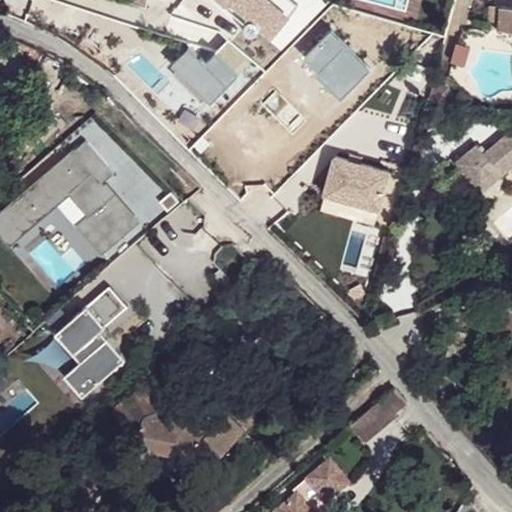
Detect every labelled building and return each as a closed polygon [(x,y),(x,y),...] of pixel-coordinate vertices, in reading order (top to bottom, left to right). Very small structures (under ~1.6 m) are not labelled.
[(260,20),(262,23),(269,29),(285,10),(273,0),(226,0),(228,2),(235,2),(248,12),(249,16),(254,16),(258,18),(260,20)] [(488,26),(501,27),(501,5),(489,3),(488,26)] [(511,5),(501,5),(501,27),(500,28),(511,28),(511,5)] [(262,29),(262,23),(260,20),(258,18),(254,16),(249,16),(245,20),(244,26),(246,32),(252,34),(258,33),(262,29)] [(469,143),(473,149),(476,147),(482,154),(498,140),(492,130),(469,143)] [(511,136),(508,137),(506,134),(498,140),(482,154),(476,147),(473,149),(456,164),(464,173),(483,156),(500,174),(511,163),(511,136)] [(85,146),(0,218),(0,239),(7,248),(68,196),(88,221),(78,230),(100,257),(136,226),(103,187),(113,179),(85,146)] [(500,174),(483,156),(464,173),(480,192),(500,174)] [(128,311),(111,291),(57,337),(81,365),(65,378),(83,399),(126,362),(102,334),(128,311)] [(198,441),(204,436),(213,426),(232,444),(276,398),(258,380),(235,404),(218,388),(207,401),(174,399),(151,407),(146,421),(158,443),(185,450),(198,441)] [(407,405),(393,389),(351,424),(365,440),(407,405)] [(213,426),(204,436),(222,453),(232,444),(213,426)] [(347,484),(326,462),(272,511),(325,511),(322,508),(326,505),(347,484)]
